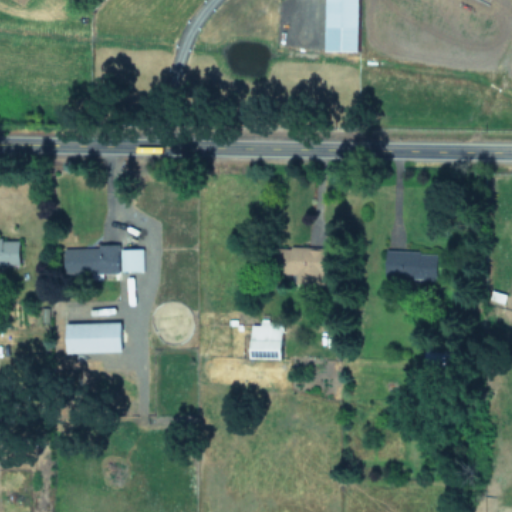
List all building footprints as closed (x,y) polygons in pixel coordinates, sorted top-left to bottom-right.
[(359,0),(327,0),(328,53),(360,53),(359,0)] [(0,266),(20,266),(20,239),(0,238),(0,266)] [(65,249),(66,276),(119,275),(119,249),(65,249)] [(326,249),(276,249),(275,275),(325,276),(326,249)] [(144,250),(122,250),(122,273),(144,273),(144,250)] [(387,281),(440,282),(440,254),(387,253),(387,281)] [(283,326),(252,326),(252,361),(283,361),(283,326)] [(426,349),(426,368),(457,368),(457,349),(426,349)]
